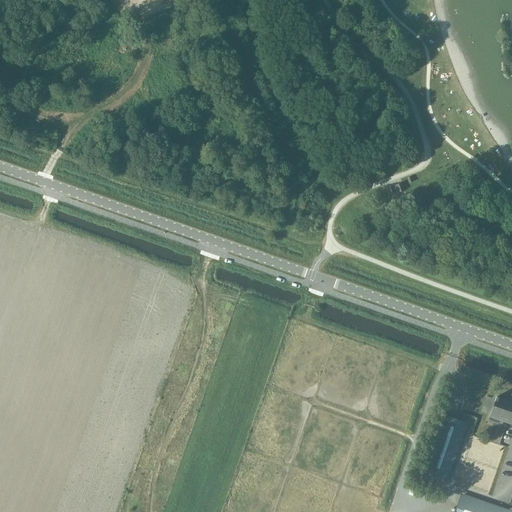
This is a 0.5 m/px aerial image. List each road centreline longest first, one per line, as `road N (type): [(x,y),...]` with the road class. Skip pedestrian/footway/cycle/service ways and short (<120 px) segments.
road 1 (tertiary): [(511,345),(0,167)]
road 2 (track): [(126,0),(144,37),(136,75),(72,126),(53,158)]
